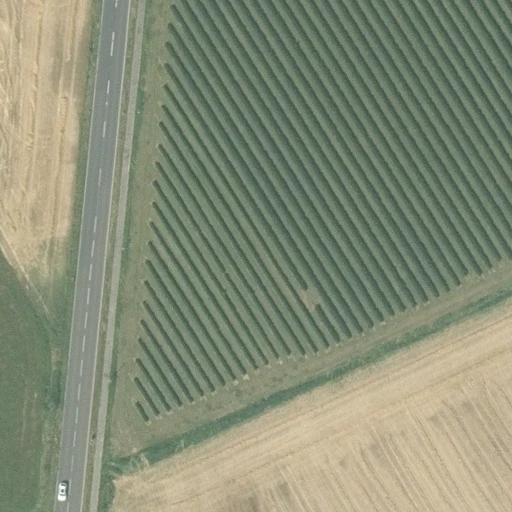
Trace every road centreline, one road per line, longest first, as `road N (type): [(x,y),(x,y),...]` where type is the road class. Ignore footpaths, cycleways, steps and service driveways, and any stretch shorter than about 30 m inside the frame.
road 1 (tertiary): [(74,511),(125,0)]
road 2 (track): [(77,479),(511,280)]
